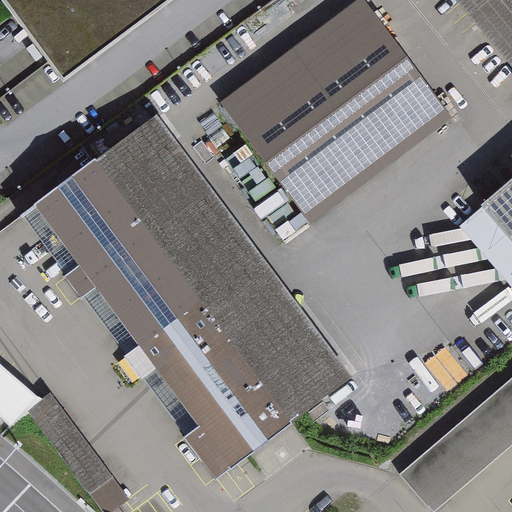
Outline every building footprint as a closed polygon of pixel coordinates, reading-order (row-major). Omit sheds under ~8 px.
[(10,0),(67,75),(168,0),(10,0)] [(364,0),(359,0),(222,99),(309,219),(450,118),(364,0)] [(511,0),(465,0),(511,57),(511,0)] [(158,109),(96,155),(250,363),(298,327),(340,383),(354,373),(158,109)] [(250,363),(96,155),(35,199),(81,262),(65,274),(82,297),(97,286),(139,342),(124,353),(141,377),(156,366),(198,422),(182,434),(217,481),(295,424),(291,419),(250,363)] [(511,171),(480,199),(511,234),(511,171)] [(340,383),(298,327),(250,363),(291,419),(340,383)] [(0,363),(0,413),(10,422),(35,393),(0,363)] [(511,373),(400,468),(435,510),(511,445),(511,373)] [(110,511),(128,501),(58,390),(35,405),(102,511),(110,511)]
